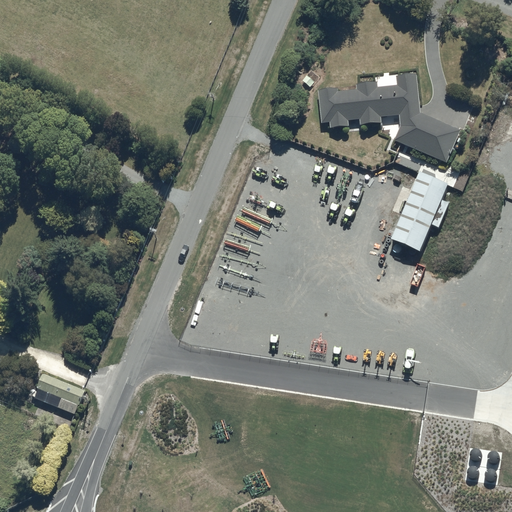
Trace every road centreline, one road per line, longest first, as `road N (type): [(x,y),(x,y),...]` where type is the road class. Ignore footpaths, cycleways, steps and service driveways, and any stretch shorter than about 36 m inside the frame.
road 1 (unclassified): [(283,0),(71,511)]
road 2 (unknown): [(122,390),(0,341)]
